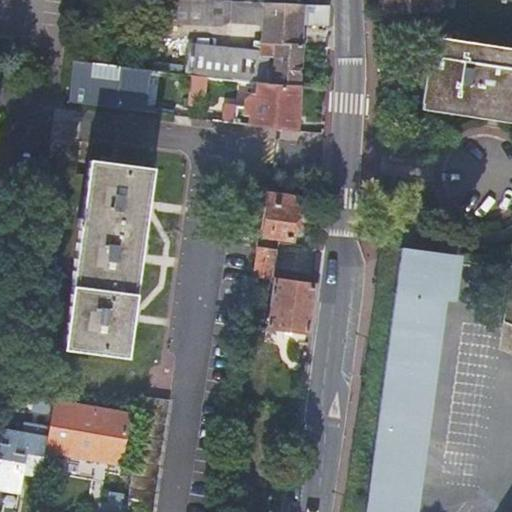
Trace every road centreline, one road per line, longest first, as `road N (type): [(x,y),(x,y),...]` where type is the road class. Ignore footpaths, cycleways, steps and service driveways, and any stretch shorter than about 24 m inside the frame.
road 1 (residential): [(216,146),(183,341),(166,511)]
road 2 (secondary): [(310,511),(338,331),(347,163)]
road 3 (residential): [(216,146),(34,124)]
road 4 (secondary): [(347,163),(344,0)]
road 5 (residential): [(347,163),(216,146)]
